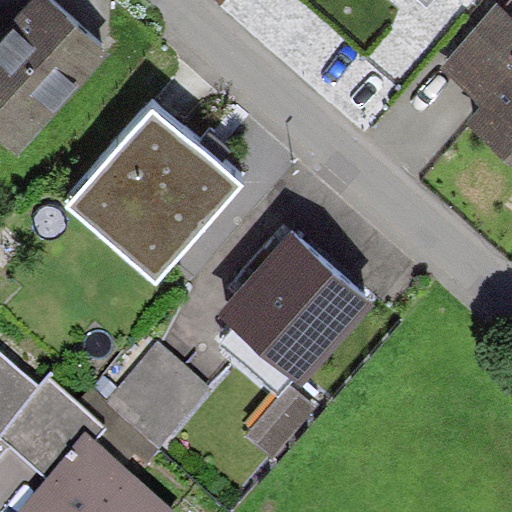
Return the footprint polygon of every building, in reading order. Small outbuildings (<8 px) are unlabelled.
[(0,148),(7,155),(95,56),(30,0),(17,0),(0,19),(0,148)] [(412,0),(430,14),(441,0),(412,0)] [(511,51),(511,24),(488,4),(431,73),(473,108),(455,130),(511,176),(511,71),(502,63),(511,51)] [(161,266),(223,191),(128,113),(66,188),(161,266)] [(279,231),(206,312),(287,383),(360,302),(279,231)] [(149,356),(102,407),(151,452),(198,401),(149,356)] [(0,439),(36,397),(0,367),(0,474),(16,456),(0,443),(0,439)] [(303,412),(279,389),(234,436),(258,459),(303,412)] [(133,511),(75,459),(27,511),(133,511)]
